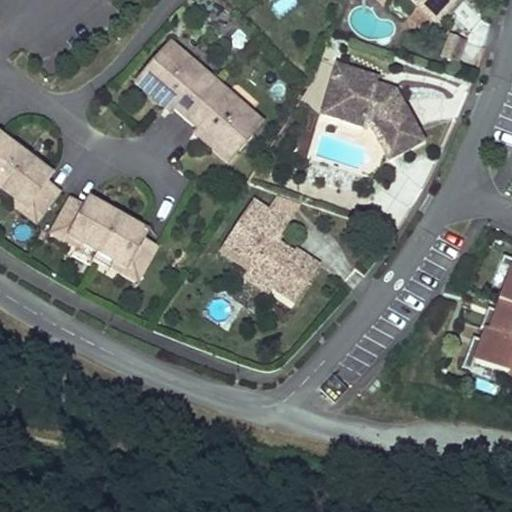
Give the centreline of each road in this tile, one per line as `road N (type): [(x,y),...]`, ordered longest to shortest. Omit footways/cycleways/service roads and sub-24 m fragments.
road 1 (residential): [(0,292),(182,385),(274,416)]
road 2 (residential): [(274,416),(391,284),(456,182)]
road 3 (residential): [(274,416),(386,441),(511,442)]
road 4 (residential): [(0,72),(42,103),(66,101),(108,74),(169,0)]
road 5 (residential): [(456,182),(511,42)]
road 6 (unknown): [(66,101),(172,196)]
